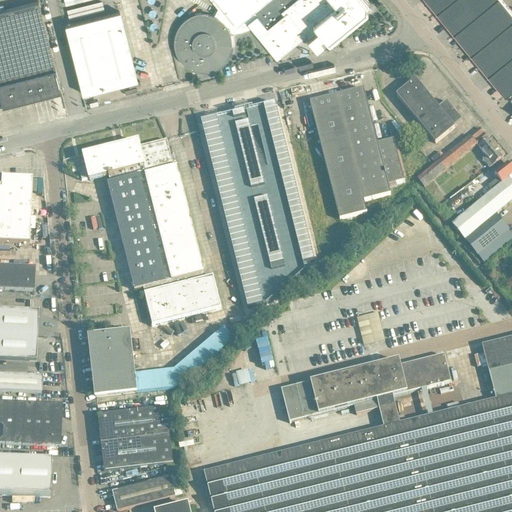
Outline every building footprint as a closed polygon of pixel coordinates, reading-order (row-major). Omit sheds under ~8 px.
[(211,0),(221,12),(218,18),(216,16),(214,16),(212,15),(210,14),(208,14),(205,14),(203,14),(201,14),(198,15),(196,15),(194,16),(192,17),(190,18),(188,19),(186,21),(184,23),(183,24),(181,26),(180,28),(179,31),(178,33),(177,35),(177,38),(176,40),(176,43),(177,45),(177,47),(178,50),(178,52),(179,54),(180,56),(182,58),(183,60),(185,62),(187,64),(189,65),(191,66),(193,68),(195,68),(197,69),(200,70),(202,70),(205,70),(207,70),(209,70),(212,69),(214,68),(216,67),(218,66),(221,65),(222,63),(224,62),(226,60),(227,58),(229,56),(230,54),(231,52),(231,49),(232,47),(232,45),(232,43),(232,40),(232,39),(232,38),(232,36),(231,34),(253,28),(277,58),(300,40),(301,41),(302,42),(303,43),(304,43),(306,43),(307,43),(308,43),(309,43),(311,43),(312,42),(313,41),(318,48),(328,39),(331,42),(369,11),(367,9),(367,4),(369,2),(367,0),(211,0)] [(426,0),(437,12),(451,0),(426,0)] [(494,0),(451,0),(437,12),(454,33),(494,0)] [(471,54),(511,20),(511,12),(502,0),(494,0),(454,33),(471,54)] [(0,10),(0,105),(6,104),(59,91),(60,90),(37,1),(0,10)] [(137,79),(119,11),(64,25),(82,93),(137,79)] [(488,75),(511,55),(511,20),(471,54),(488,75)] [(505,96),(511,90),(511,55),(488,75),(505,96)] [(462,121),(447,102),(438,109),(415,81),(397,97),(436,144),(455,129),(454,128),(462,121)] [(405,183),(394,141),(378,145),(364,90),(310,103),(340,221),(367,214),(364,203),(391,196),(388,187),(405,183)] [(275,104),(201,123),(248,309),(255,308),(267,305),(305,272),(305,270),(310,268),(309,263),(315,262),(302,208),(275,104)] [(504,159),(489,140),(480,130),(417,180),(424,189),(477,146),(486,157),(483,160),(491,170),(504,159)] [(201,259),(178,168),(174,169),(167,142),(140,148),(138,143),(123,147),(123,143),(118,145),(119,148),(83,157),(90,181),(109,177),(109,178),(111,184),(108,185),(135,291),(145,289),(147,294),(144,295),(153,328),(222,310),(213,277),(204,280),(202,274),(204,274),(203,268),(207,267),(205,258),(201,259)] [(493,193),(509,179),(511,176),(511,169),(508,165),(495,175),(498,180),(489,187),(492,192),(493,193)] [(0,242),(29,244),(32,180),(2,178),(1,178),(1,187),(0,187),(0,242)] [(496,216),(511,202),(511,183),(509,179),(493,193),(492,192),(462,217),(458,220),(452,226),(465,241),(496,216)] [(478,256),(508,231),(496,216),(465,241),(478,256)] [(0,291),(34,293),(35,268),(0,267),(0,291)] [(0,360),(36,363),(38,313),(0,310),(0,360)] [(130,333),(89,337),(96,398),(179,389),(235,341),(224,329),(175,371),(135,376),(130,333)] [(511,511),(511,339),(482,347),(484,354),(472,357),(475,368),(486,365),(490,380),(510,375),(511,379),(511,396),(400,424),(393,397),(450,382),(444,356),(376,373),(375,367),(282,390),(290,423),(355,407),(357,415),(380,409),(384,428),(205,474),(214,509),(210,510),(210,511),(511,511)] [(0,392),(42,394),(42,378),(0,376),(0,392)] [(0,445),(62,448),(63,407),(0,404),(0,445)] [(170,438),(167,409),(98,417),(98,418),(98,417),(102,445),(101,445),(102,445),(102,447),(170,438)] [(173,465),(170,438),(102,447),(105,472),(104,473),(173,465)] [(0,495),(49,498),(51,463),(0,460),(0,495)] [(120,511),(176,498),(171,479),(113,494),(117,511),(120,511)]
